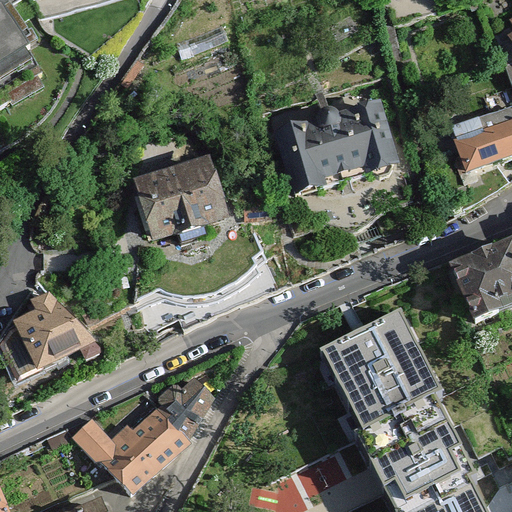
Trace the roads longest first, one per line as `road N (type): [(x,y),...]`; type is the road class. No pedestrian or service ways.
road 1 (residential): [(0,440),(284,311)]
road 2 (residential): [(165,0),(26,203),(0,260)]
road 3 (residential): [(284,311),(511,216)]
road 4 (residential): [(284,311),(168,511)]
